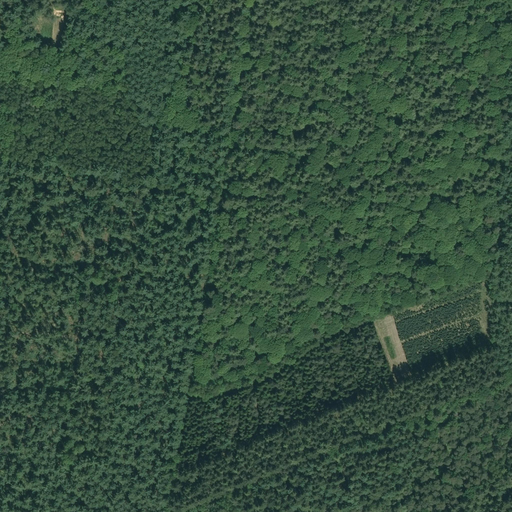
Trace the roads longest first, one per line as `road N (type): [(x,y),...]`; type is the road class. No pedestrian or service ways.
road 1 (track): [(250,0),(168,511)]
road 2 (track): [(177,511),(511,378)]
road 3 (track): [(397,0),(353,319)]
road 4 (track): [(0,321),(193,356)]
